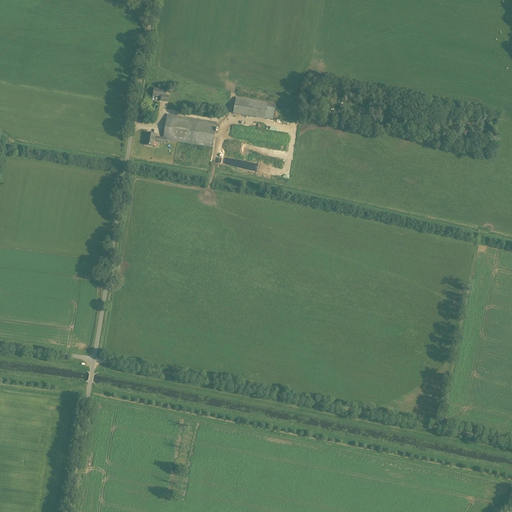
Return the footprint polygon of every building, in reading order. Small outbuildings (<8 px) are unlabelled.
[(168,102),(169,96),(166,96),(167,90),(158,89),(158,90),(154,89),(153,96),(161,98),(160,101),(168,102)] [(265,119),(268,103),(236,98),(233,114),(265,119)] [(311,105),(321,109),(323,103),(313,99),(311,105)] [(163,138),(166,139),(166,141),(213,148),(217,123),(167,115),(163,138)] [(165,144),(166,141),(166,139),(163,138),(155,137),(155,135),(147,134),(146,137),(147,137),(146,145),(145,145),(154,147),(154,142),(165,144)]
